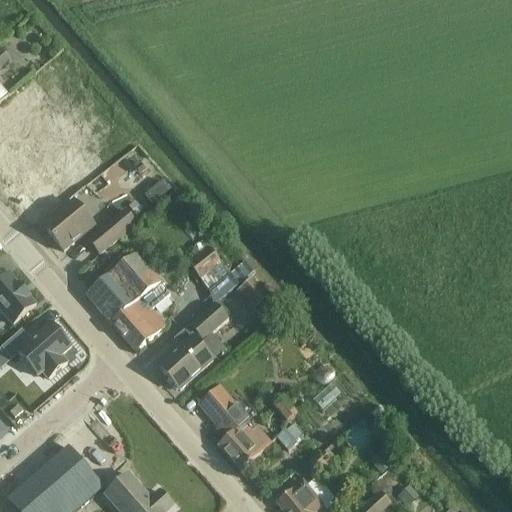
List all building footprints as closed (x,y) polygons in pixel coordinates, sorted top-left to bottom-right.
[(0,71),(10,63),(0,52),(0,51),(0,71)] [(67,114),(92,143),(112,126),(88,97),(67,114)] [(0,184),(6,192),(37,165),(9,133),(0,140),(0,184)] [(104,164),(91,147),(81,155),(94,171),(104,164)] [(35,225),(49,212),(62,201),(43,179),(47,176),(37,165),(6,192),(35,225)] [(164,183),(145,199),(152,208),(171,192),(164,183)] [(43,228),(64,253),(96,228),(75,202),(43,228)] [(88,243),(100,257),(138,227),(126,212),(88,243)] [(29,247),(45,266),(59,253),(43,235),(29,247)] [(209,250),(189,265),(200,280),(210,293),(230,278),(221,265),(209,250)] [(137,354),(152,341),(165,329),(150,312),(169,296),(134,257),(101,284),(86,297),(137,354)] [(9,276),(0,284),(0,311),(13,327),(36,307),(29,300),(30,299),(20,288),(19,288),(9,276)] [(214,307),(189,328),(203,344),(228,323),(214,307)] [(19,335),(1,351),(11,362),(16,358),(36,380),(41,375),(48,383),(67,367),(60,359),(72,349),(52,326),(29,346),(19,335)] [(179,393),(194,380),(226,352),(213,336),(198,348),(192,341),(159,369),(179,393)] [(86,363),(95,345),(81,339),(72,357),(86,363)] [(199,408),(216,427),(221,422),(233,435),(218,448),(239,470),(265,446),(269,443),(254,428),(228,399),(220,390),(199,408)] [(287,425),(292,421),(297,416),(284,400),(274,409),(287,425)] [(289,452),(297,444),(286,431),(277,439),(289,452)] [(7,503),(14,511),(76,511),(102,490),(67,450),(7,503)] [(310,465),(318,475),(331,465),(330,464),(335,460),(328,452),(324,456),(323,455),(310,465)] [(381,455),(372,463),(381,474),(390,467),(381,455)] [(117,511),(169,511),(172,510),(159,494),(150,502),(128,476),(105,497),(117,511)] [(318,511),(321,509),(304,487),(298,491),(296,489),(276,505),(281,511),(318,511)] [(363,511),(385,511),(391,507),(382,496),(363,511)]
